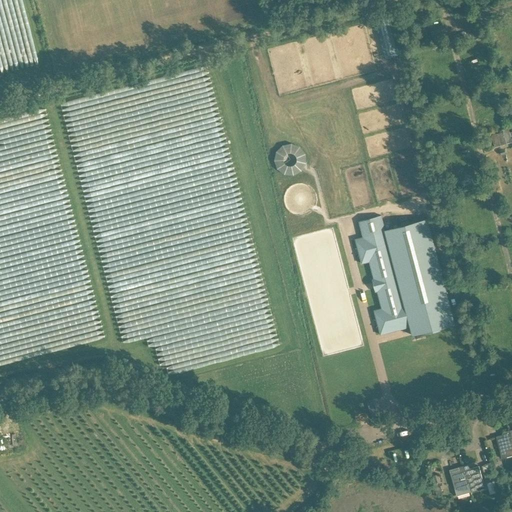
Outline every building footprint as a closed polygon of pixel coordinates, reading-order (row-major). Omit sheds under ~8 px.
[(378,27),(384,49),(390,48),(384,25),(378,27)] [(511,141),(511,140),(509,128),(503,129),(503,132),(491,135),(495,147),(511,141)] [(304,147),(275,145),(273,171),(303,173),(304,147)] [(359,221),(363,237),(355,239),(362,263),(369,261),(374,278),(372,279),(375,291),(377,291),(382,308),(374,310),(381,334),(410,326),(412,334),(426,330),(427,331),(440,327),(440,326),(454,323),(427,219),(385,230),(381,215),(359,221)] [(124,361),(121,369),(129,371),(131,363),(124,361)] [(368,403),(373,420),(383,417),(378,400),(368,403)] [(505,434),(496,436),(499,446),(500,452),(502,458),(511,455),(511,438),(511,435),(511,434),(511,433),(510,433),(505,434)] [(479,466),(470,469),(469,464),(463,466),(464,468),(471,492),(485,488),(483,482),(482,476),(479,466)] [(459,470),(450,472),(453,482),(455,488),(457,496),(471,492),(464,468),(459,470)]
